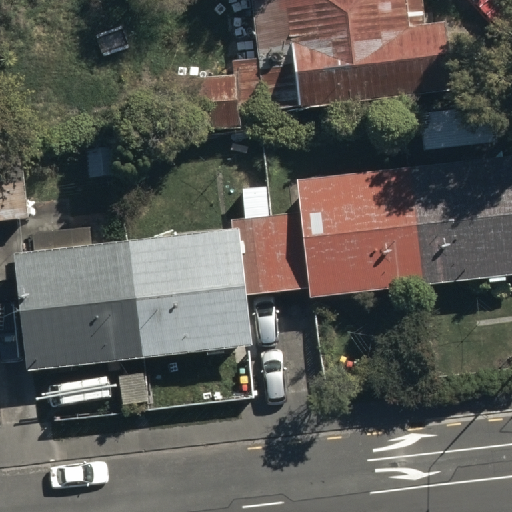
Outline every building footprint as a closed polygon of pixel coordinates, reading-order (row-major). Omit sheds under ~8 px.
[(249,0),(254,54),(234,56),(235,72),(190,75),(194,129),(266,124),(265,112),(453,98),(447,15),(424,17),(423,0),(249,0)] [(511,150),(413,162),(426,280),(511,269),(511,150)] [(426,280),(413,162),(300,175),(313,293),(426,280)] [(26,163),(0,164),(0,218),(28,217),(26,163)] [(239,223),(132,235),(146,353),(253,340),(239,223)] [(132,235),(17,249),(31,366),(146,353),(132,235)]
